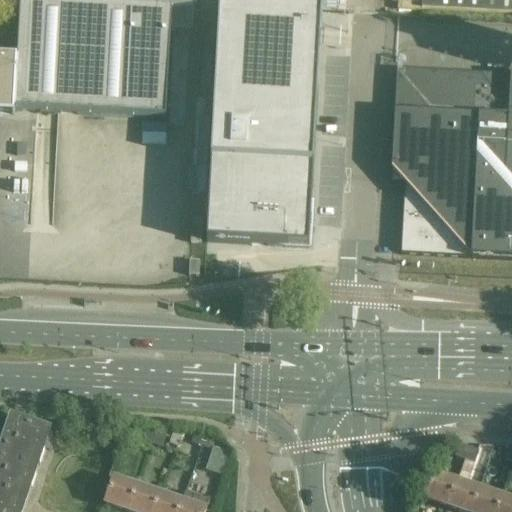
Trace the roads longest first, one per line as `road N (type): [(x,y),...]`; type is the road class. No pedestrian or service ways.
road 1 (secondary): [(349,351),(0,332)]
road 2 (secondary): [(0,376),(233,389)]
road 3 (unknown): [(0,239),(68,238),(74,123)]
road 4 (secondary): [(511,360),(349,351)]
